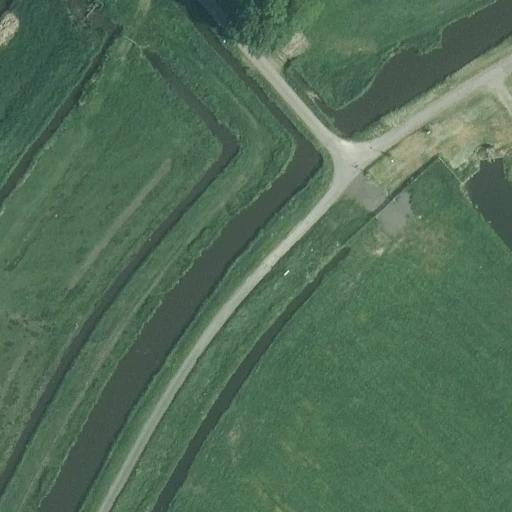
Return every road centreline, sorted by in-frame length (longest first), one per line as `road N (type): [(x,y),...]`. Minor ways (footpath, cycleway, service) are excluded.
road 1 (unclassified): [(354,169),(224,320),(106,511)]
road 2 (track): [(0,254),(80,143),(144,0)]
road 3 (unclassified): [(354,169),(203,0)]
road 4 (unclassified): [(511,65),(354,169)]
